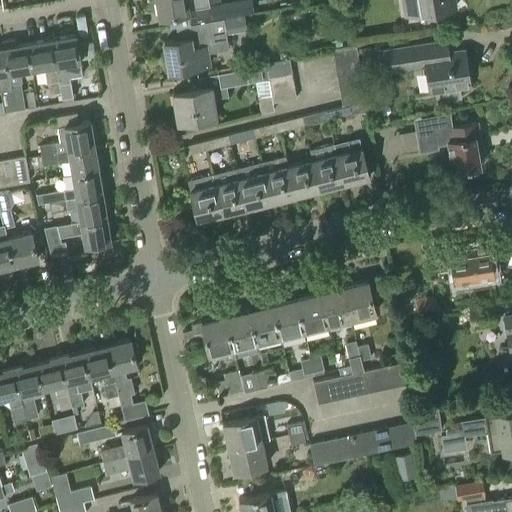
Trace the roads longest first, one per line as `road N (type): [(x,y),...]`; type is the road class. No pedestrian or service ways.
road 1 (residential): [(155,279),(380,223),(511,201)]
road 2 (residential): [(155,279),(107,1)]
road 3 (residential): [(204,511),(155,279)]
road 4 (residential): [(0,318),(155,279)]
